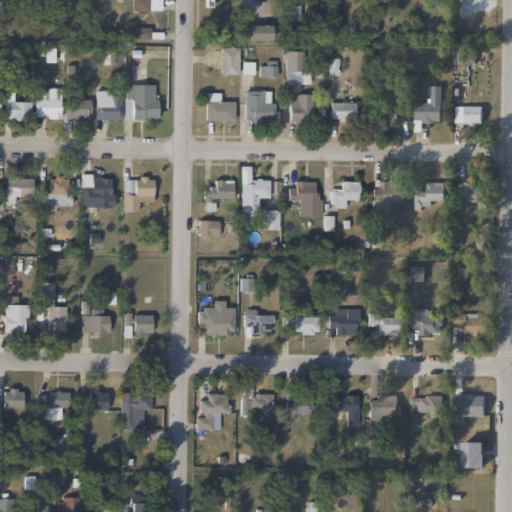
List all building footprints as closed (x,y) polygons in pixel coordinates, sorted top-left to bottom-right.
[(160,0),(160,10),(130,10),(130,0),(160,0)] [(241,40),(241,25),(270,25),(270,40),(241,40)] [(149,27),(149,39),(125,39),(125,27),(149,27)] [(237,48),(237,74),(219,74),(219,48),(237,48)] [(284,52),(300,52),(300,82),(284,82),(284,52)] [(276,60),(276,76),(257,76),(257,60),(276,60)] [(156,84),(156,119),(123,119),(123,84),(156,84)] [(440,86),(440,123),(413,123),(413,102),(430,102),(430,86),(440,86)] [(59,118),(34,118),(34,88),(59,88),(59,118)] [(93,119),(93,90),(119,90),(119,119),(93,119)] [(272,90),(272,121),(243,121),(243,90),(272,90)] [(29,119),(3,119),(3,92),(12,92),(12,101),(29,101),(29,119)] [(204,120),(204,93),(223,93),(223,103),(232,103),(232,120),(204,120)] [(288,93),(312,93),(312,122),(288,122),(288,93)] [(88,99),(88,118),(65,118),(65,99),(88,99)] [(353,119),(328,119),(328,101),(353,101),(353,119)] [(453,123),(453,105),(477,105),(476,124),(453,123)] [(78,207),(78,174),(111,174),(111,207),(78,207)] [(40,187),(49,187),(49,176),(70,176),(69,206),(40,205),(40,187)] [(141,211),(121,211),(121,176),(152,176),(152,201),(141,201),(141,211)] [(31,178),(31,197),(6,197),(6,177),(31,178)] [(239,197),(239,178),(268,178),(268,197),(239,197)] [(202,189),(212,189),(212,179),(231,179),(231,201),(212,201),(212,210),(202,210),(202,189)] [(318,189),(320,216),(297,217),(297,203),(287,203),(287,182),(314,181),(314,189),(318,189)] [(328,190),(339,190),(339,181),(358,181),(358,199),(347,199),(347,207),(328,207),(328,190)] [(371,214),(371,181),(402,181),(402,202),(390,202),(390,214),(371,214)] [(443,181),(443,200),(432,200),(432,209),(413,209),(413,191),(424,191),(424,181),(443,181)] [(455,203),(455,183),(479,183),(479,203),(455,203)] [(216,219),(216,236),(196,236),(196,219),(216,219)] [(422,280),(411,280),(411,268),(422,268),(422,280)] [(51,282),(51,299),(39,299),(39,282),(51,282)] [(3,332),(3,297),(13,297),(13,305),(25,305),(25,332),(3,332)] [(45,333),(45,305),(64,305),(64,333),(45,333)] [(434,334),(411,334),(411,308),(434,308),(434,334)] [(231,332),(206,332),(206,326),(194,326),(194,309),(231,309),(231,332)] [(242,334),(242,310),(268,310),(268,334),(242,334)] [(106,333),(79,333),(79,311),(106,311),(106,333)] [(150,334),(130,334),(130,314),(150,314),(150,334)] [(356,314),(356,334),(327,334),(327,314),(356,314)] [(462,314),(482,314),(482,335),(462,335),(462,314)] [(317,316),(317,334),(290,334),(290,316),(317,316)] [(401,317),(401,334),(377,334),(377,324),(366,324),(366,316),(401,317)] [(248,393),(270,393),(270,420),(259,420),(259,414),(239,413),(239,386),(248,386),(248,393)] [(87,410),(87,390),(105,390),(105,410),(87,410)] [(0,408),(0,391),(21,391),(21,408),(0,408)] [(35,391),(67,391),(67,409),(57,409),(57,419),(35,419),(35,391)] [(117,428),(117,393),(148,393),(148,413),(138,413),(138,428),(117,428)] [(195,429),(196,399),(205,400),(205,393),(228,393),(227,412),(218,412),(217,430),(195,429)] [(356,395),(356,424),(346,424),(346,414),(327,414),(327,395),(356,395)] [(367,418),(367,395),(397,395),(397,418),(367,418)] [(408,412),(408,395),(440,395),(440,412),(408,412)] [(483,395),(483,414),(458,414),(458,395),(483,395)] [(284,398),(309,399),(308,414),(284,413),(284,398)] [(377,439),(377,457),(363,457),(363,439),(377,439)] [(482,467),(460,467),(460,442),(482,442),(482,467)] [(129,511),(129,494),(149,494),(149,511),(129,511)] [(54,511),(54,496),(78,496),(78,511),(54,511)] [(0,511),(0,498),(12,498),(12,511),(0,511)] [(93,511),(93,502),(114,502),(114,511),(93,511)]
